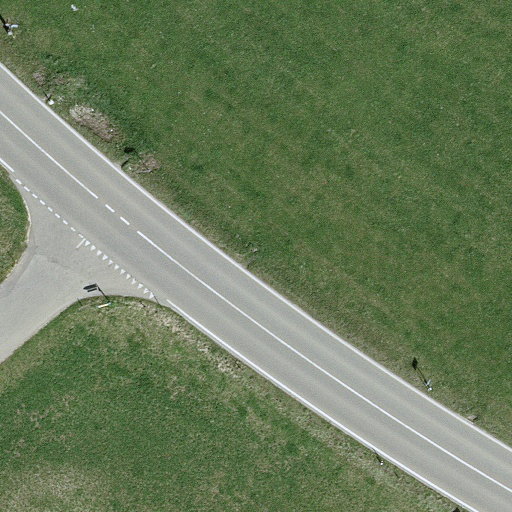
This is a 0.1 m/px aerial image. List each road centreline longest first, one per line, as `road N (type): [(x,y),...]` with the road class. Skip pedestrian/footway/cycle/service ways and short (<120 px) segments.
road 1 (primary): [(113,211),(363,399),(511,490)]
road 2 (unclassified): [(0,332),(113,211)]
road 3 (primary): [(0,111),(113,211)]
